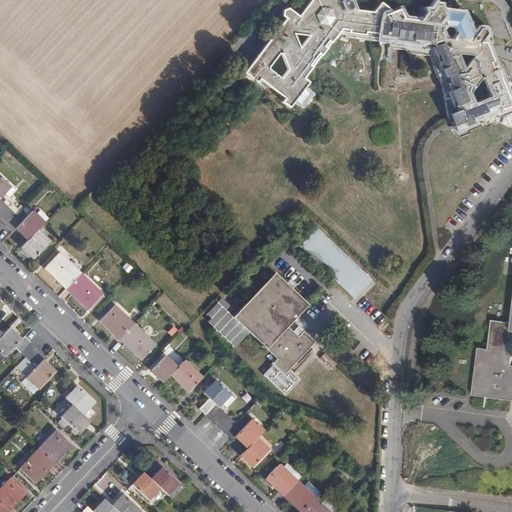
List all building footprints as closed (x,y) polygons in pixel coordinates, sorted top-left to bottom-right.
[(382,46),(385,21),(386,22),(389,22),(386,48),(403,51),(406,54),(428,57),(440,86),(446,121),(447,123),(450,122),(452,126),(448,128),(457,138),(469,133),(468,131),(487,124),(488,126),(500,121),(499,119),(511,113),(505,97),(489,58),(481,57),(482,51),(484,51),(485,44),(479,43),(479,42),(485,34),(483,29),(478,28),(471,37),(461,13),(439,11),(436,5),(433,5),(429,11),(425,11),(421,21),(401,18),(398,9),(383,15),(380,6),(374,13),(355,11),(352,0),(313,0),(302,14),(298,4),(292,3),(289,7),(293,17),(293,18),(287,18),(289,22),(289,29),(291,29),(291,35),(282,34),(279,29),(254,63),(244,78),(255,86),(253,88),(264,96),(265,94),(282,106),(280,108),(290,115),(302,108),(299,105),(301,102),(304,104),(320,69),(339,44),(361,46),(365,44),(382,46)] [(289,22),(284,22),(279,29),(282,34),(291,35),(291,29),(289,29),(289,22)] [(481,57),(489,58),(490,58),(493,53),(490,45),(485,44),(484,51),(482,51),(481,57)] [(364,70),(358,70),(354,78),(356,83),(365,83),(365,77),(363,77),(364,70)] [(1,198),(7,193),(13,186),(0,173),(0,218),(14,232),(17,228),(30,239),(23,246),(35,258),(52,241),(39,229),(46,222),(35,210),(25,221),(1,198)] [(13,186),(7,193),(11,197),(18,190),(13,186)] [(370,280),(316,228),(299,246),(352,298),(370,280)] [(61,253),(46,269),(89,310),(103,294),(61,253)] [(275,359),(271,363),(271,364),(261,375),(283,395),(299,379),(288,369),(313,342),(302,331),(296,336),(286,326),(307,304),(274,272),(231,317),(227,313),(232,308),(220,297),(205,313),(210,318),(206,321),(233,347),(248,332),(275,359)] [(156,344),(116,306),(101,321),(141,359),(156,344)] [(511,320),(511,322),(508,322),(488,319),(485,348),(474,346),(469,394),(511,399),(511,320)] [(0,333),(0,352),(3,356),(12,345),(34,366),(20,381),(32,393),(53,370),(41,359),(44,355),(23,334),(19,338),(8,327),(1,334),(0,333)] [(190,392),(198,384),(192,378),(197,373),(185,362),(179,368),(166,356),(153,370),(166,382),(172,375),(190,392)] [(192,378),(198,384),(203,379),(197,373),(192,378)] [(236,422),(221,407),(219,405),(230,393),(217,380),(205,392),(210,398),(200,408),(232,439),(234,437),(247,449),(241,455),(254,466),(267,452),(255,440),(260,434),(242,416),(236,422)] [(61,416),(57,420),(65,428),(69,423),(77,431),(84,424),(88,419),(80,412),(88,404),(92,400),(75,384),(64,397),(71,403),(60,415),(61,416)] [(219,405),(221,407),(224,404),(227,407),(235,398),(230,393),(219,405)] [(56,429),(19,468),(35,482),(52,463),(71,444),(56,429)] [(301,511),(331,511),(329,510),(335,505),(325,495),(320,501),(279,463),(266,477),(301,511)] [(143,473),(131,485),(147,500),(159,488),(166,495),(178,483),(162,468),(150,480),(143,473)] [(11,477),(0,488),(0,511),(6,511),(16,502),(26,492),(11,477)] [(138,511),(140,511),(122,495),(111,506),(104,500),(92,511),(87,507),(81,511),(138,511)]
